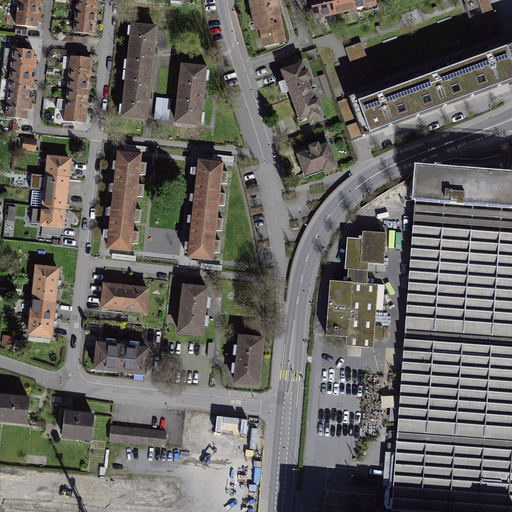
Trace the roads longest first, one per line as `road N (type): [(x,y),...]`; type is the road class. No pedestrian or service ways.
road 1 (residential): [(69,386),(96,136)]
road 2 (primary): [(313,239),(370,177),(511,120)]
road 3 (residential): [(287,410),(69,386)]
road 4 (residential): [(239,68),(278,186),(281,256)]
road 5 (primary): [(313,239),(295,316),(287,410)]
road 6 (residential): [(46,42),(37,122),(96,136)]
road 7 (residential): [(296,0),(310,46),(239,68)]
